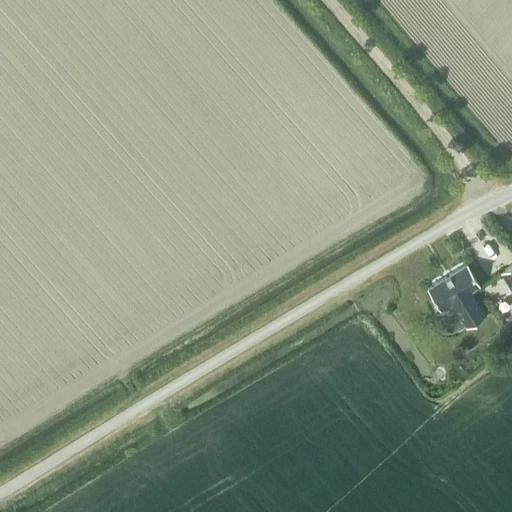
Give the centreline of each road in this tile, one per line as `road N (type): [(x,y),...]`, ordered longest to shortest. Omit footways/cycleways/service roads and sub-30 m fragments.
road 1 (unclassified): [(0,498),(511,199)]
road 2 (track): [(325,0),(423,111),(511,230)]
